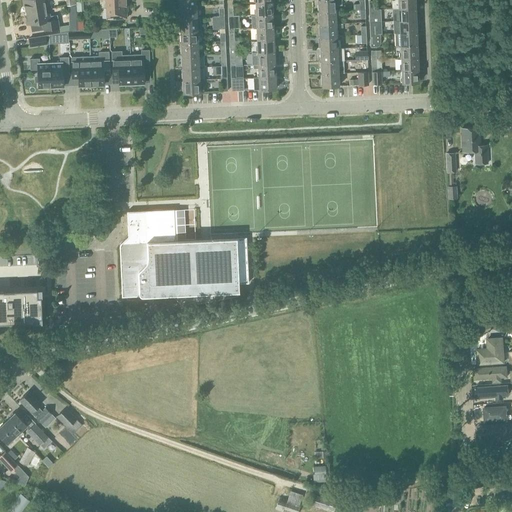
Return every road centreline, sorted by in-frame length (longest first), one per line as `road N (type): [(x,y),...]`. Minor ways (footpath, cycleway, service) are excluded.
road 1 (unclassified): [(52,352),(511,254)]
road 2 (residential): [(13,122),(300,108)]
road 3 (track): [(26,364),(89,413),(281,482)]
road 4 (unknown): [(505,256),(498,301),(460,348),(463,493)]
road 5 (residential): [(300,108),(429,102)]
